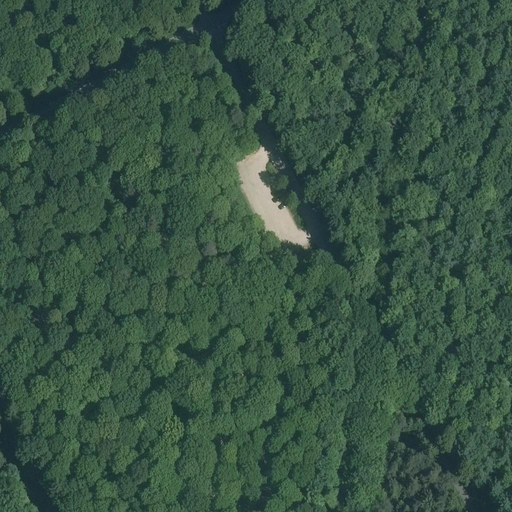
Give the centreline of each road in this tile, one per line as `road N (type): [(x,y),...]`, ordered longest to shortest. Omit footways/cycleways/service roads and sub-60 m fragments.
road 1 (unclassified): [(476,511),(208,24)]
road 2 (secondary): [(0,139),(208,24)]
road 3 (track): [(341,511),(369,320)]
